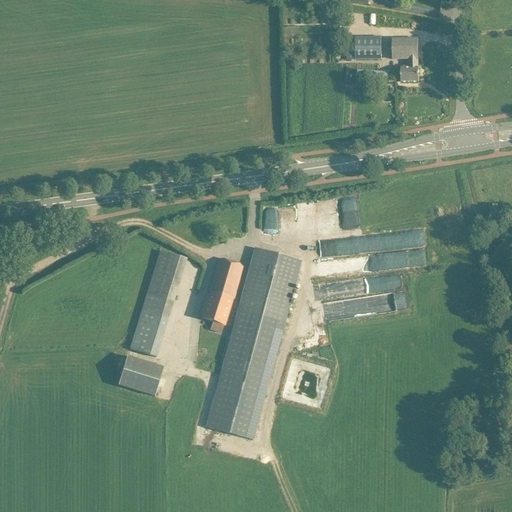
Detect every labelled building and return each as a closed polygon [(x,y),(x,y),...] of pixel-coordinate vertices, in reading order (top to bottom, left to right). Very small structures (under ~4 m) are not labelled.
[(347,59),(381,59),(381,37),(347,37),(347,59)] [(401,67),(401,82),(419,82),(419,68),(418,68),(418,59),(419,59),(418,39),(393,39),(393,59),(410,58),(410,67),(401,67)] [(490,207),(490,210),(493,220),(500,218),(497,205),(490,207)] [(252,440),(256,428),(301,260),(256,248),(206,428),(252,440)] [(187,259),(160,251),(129,350),(156,358),(187,259)] [(219,259),(215,271),(208,293),(209,293),(201,318),(223,325),(231,299),(232,299),(243,267),(242,267),(242,269),(219,261),(220,259),(219,259)] [(380,278),(381,290),(397,289),(397,278),(380,278)] [(324,320),(405,308),(403,292),(395,293),(396,297),(322,307),(324,320)] [(28,342),(46,342),(46,331),(28,331),(28,342)] [(127,357),(127,358),(118,385),(155,397),(164,368),(127,357)] [(499,436),(506,433),(507,433),(501,418),(493,421),(499,436)]
